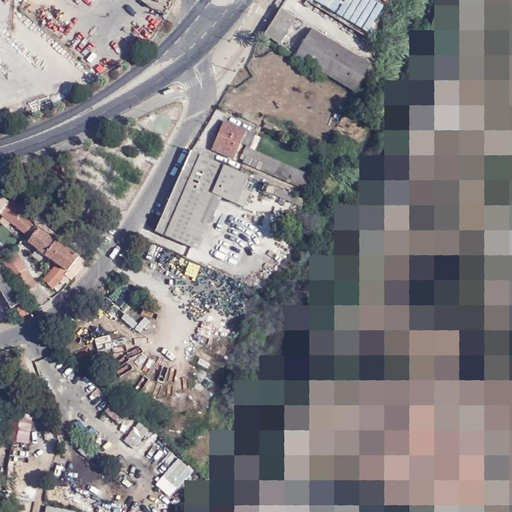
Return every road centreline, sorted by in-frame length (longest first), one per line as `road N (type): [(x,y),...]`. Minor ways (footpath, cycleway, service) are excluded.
road 1 (residential): [(0,337),(77,296),(197,112),(201,81),(190,59)]
road 2 (primary): [(76,116),(190,59)]
